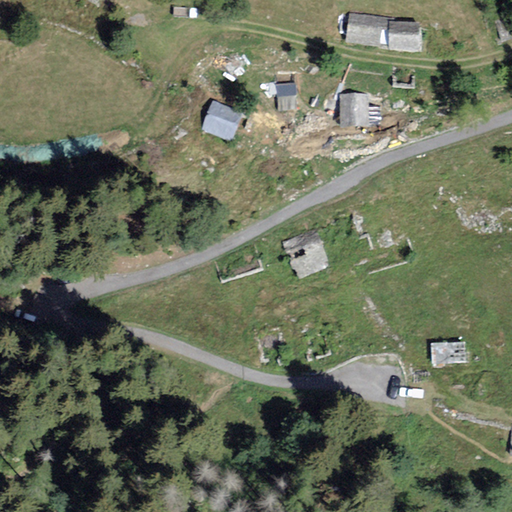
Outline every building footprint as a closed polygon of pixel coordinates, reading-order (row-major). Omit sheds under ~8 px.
[(382,18),(349,14),(345,42),(378,47),(382,18)] [(420,22),(389,22),(389,51),(420,50),(420,22)] [(367,94),(339,95),(339,127),(379,127),(378,107),(367,108),(367,94)] [(242,112),(212,101),(201,131),(231,142),(242,112)] [(314,232),(284,245),(299,279),(329,266),(314,232)] [(467,340),(434,345),(437,367),(470,363),(467,340)]
